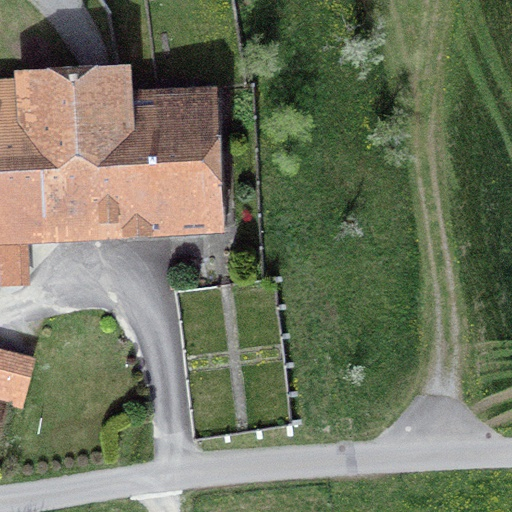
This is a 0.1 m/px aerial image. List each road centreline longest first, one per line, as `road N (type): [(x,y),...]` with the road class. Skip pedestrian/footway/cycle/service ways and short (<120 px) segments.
road 1 (unclassified): [(511,452),(170,471),(0,495)]
road 2 (track): [(431,456),(446,326),(423,121),(444,0)]
